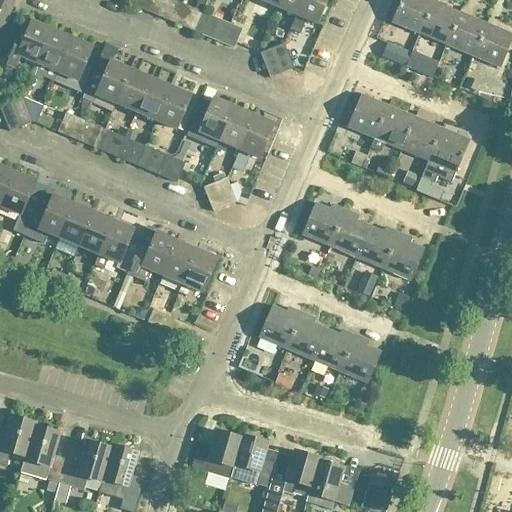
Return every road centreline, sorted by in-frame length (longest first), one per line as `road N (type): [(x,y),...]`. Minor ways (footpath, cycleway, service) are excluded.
road 1 (residential): [(317,123),(41,0)]
road 2 (unclassified): [(426,511),(511,224)]
road 3 (residential): [(262,252),(0,140)]
road 4 (residential): [(176,437),(0,383)]
road 5 (residential): [(367,443),(199,394)]
road 6 (residential): [(393,332),(252,274)]
road 7 (residential): [(480,126),(342,68)]
road 8 (residential): [(428,227),(296,172)]
road 9 (residential): [(199,394),(252,274)]
